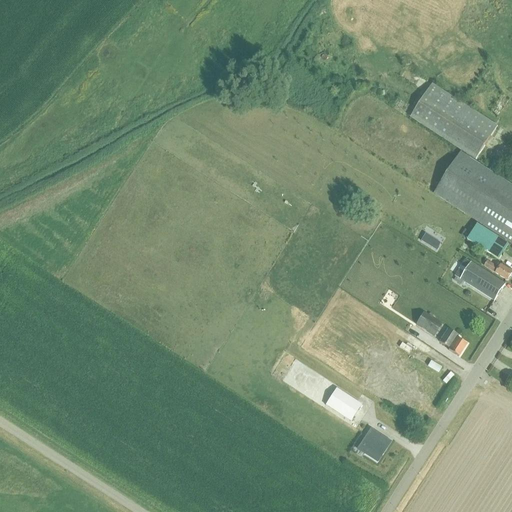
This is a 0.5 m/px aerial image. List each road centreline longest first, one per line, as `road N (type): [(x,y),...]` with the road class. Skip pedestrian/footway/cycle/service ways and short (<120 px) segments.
road 1 (residential): [(387,511),(511,318)]
road 2 (unclassified): [(140,511),(0,422)]
